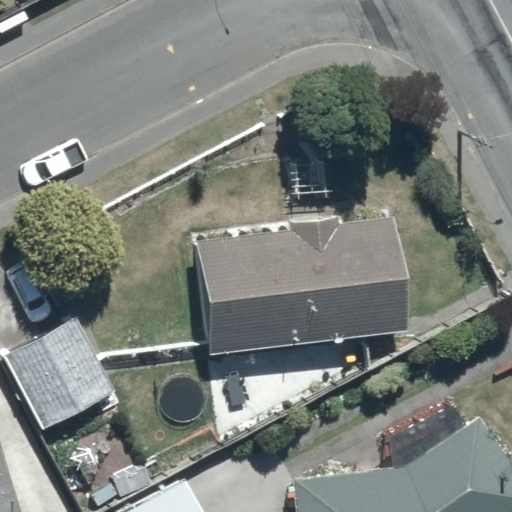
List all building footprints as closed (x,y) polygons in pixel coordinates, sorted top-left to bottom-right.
[(191,248),(200,334),(394,312),(385,226),(191,248)] [(106,376),(64,298),(0,332),(0,355),(32,415),(106,376)] [(397,445),(284,457),(288,511),(482,511),(511,492),(511,463),(468,397),(397,445)] [(93,503),(97,511),(201,511),(177,462),(93,503)] [(0,511),(15,511),(0,463),(0,511)]
